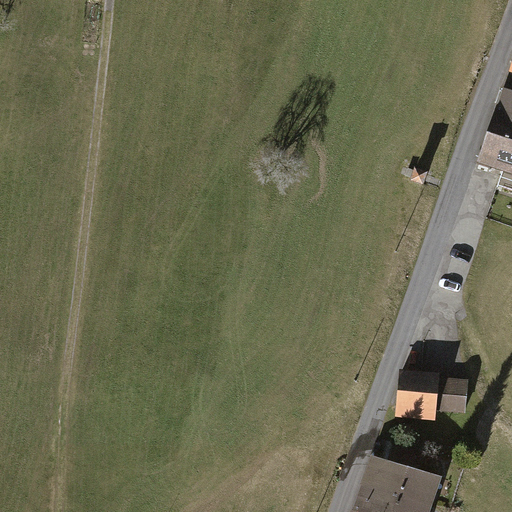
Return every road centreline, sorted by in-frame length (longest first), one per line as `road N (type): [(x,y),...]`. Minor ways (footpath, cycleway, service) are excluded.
road 1 (track): [(105,0),(60,380),(58,511)]
road 2 (tertiary): [(338,511),(511,28)]
road 3 (track): [(511,417),(464,349),(413,303)]
